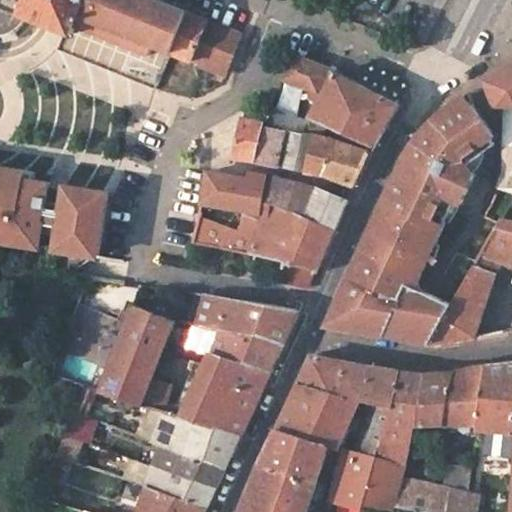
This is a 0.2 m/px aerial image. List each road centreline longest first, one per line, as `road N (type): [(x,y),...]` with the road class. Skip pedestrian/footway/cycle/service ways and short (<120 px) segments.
road 1 (residential): [(278,7),(237,99),(171,148),(144,259),(153,272),(320,304)]
road 2 (residential): [(436,73),(320,304)]
road 3 (residential): [(306,336),(410,364),(511,350)]
road 4 (residential): [(306,336),(223,511)]
road 5 (residential): [(278,7),(436,73)]
